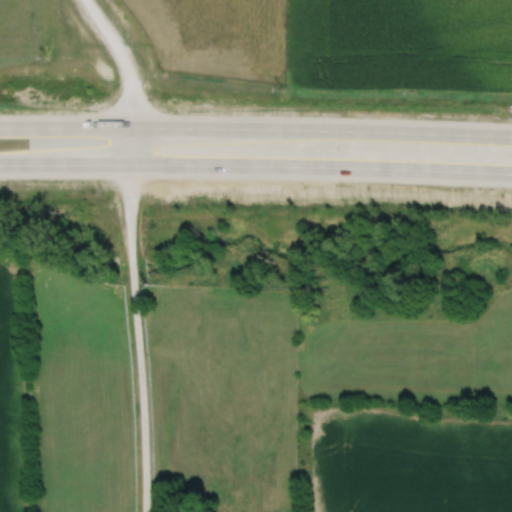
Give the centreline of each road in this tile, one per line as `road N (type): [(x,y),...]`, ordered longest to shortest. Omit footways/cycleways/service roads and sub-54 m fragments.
road 1 (trunk): [(130,162),(511,171)]
road 2 (trunk): [(511,135),(222,127)]
road 3 (trunk): [(131,126),(0,126)]
